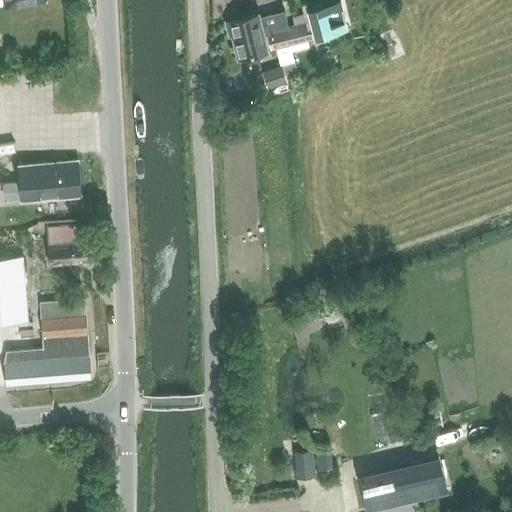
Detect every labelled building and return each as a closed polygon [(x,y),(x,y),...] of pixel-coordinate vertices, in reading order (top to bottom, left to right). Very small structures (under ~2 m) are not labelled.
[(341,0),(309,9),(310,13),(312,20),(316,37),(332,33),(348,30),(341,0)] [(258,14),(230,21),(233,35),(239,58),(267,51),(263,35),(268,34),(271,49),(276,48),(308,39),(316,37),(312,20),(294,24),(288,26),(284,10),(259,17),(258,14)] [(0,47),(11,48),(12,27),(0,26),(0,47)] [(339,32),(326,35),(329,48),(342,45),(339,32)] [(281,66),(263,71),(268,87),(290,80),(299,77),(295,63),(284,67),(283,65),(281,66)] [(22,199),(63,196),(81,195),(78,160),(63,161),(19,164),(20,180),(3,181),(5,199),(22,198),(22,199)] [(48,226),(48,227),(51,264),(91,262),(88,224),(87,224),(87,225),(49,227),(49,226),(48,226)] [(0,321),(29,319),(24,254),(0,255),(0,321)] [(87,301),(42,304),(45,348),(7,351),(7,361),(5,361),(7,384),(92,378),(87,301)] [(294,450),(293,476),(314,476),(314,449),(294,450)] [(0,477),(14,475),(11,460),(9,451),(0,452),(0,477)] [(439,452),(358,471),(366,507),(370,506),(411,497),(448,488),(439,452)] [(414,511),(411,497),(370,506),(371,511),(414,511)]
